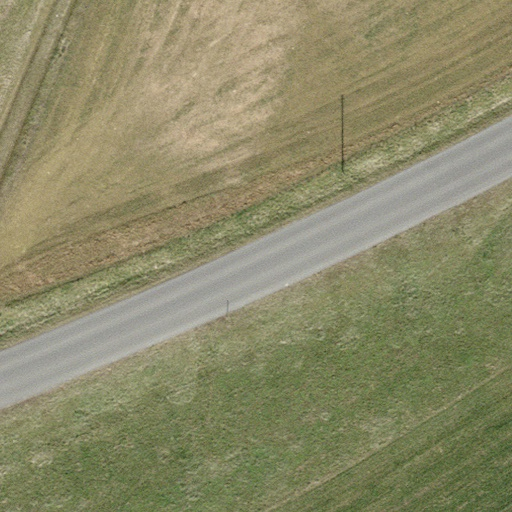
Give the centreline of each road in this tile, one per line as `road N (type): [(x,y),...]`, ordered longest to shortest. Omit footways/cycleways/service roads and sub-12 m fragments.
road 1 (tertiary): [(511,155),(0,387)]
road 2 (track): [(0,198),(79,0)]
